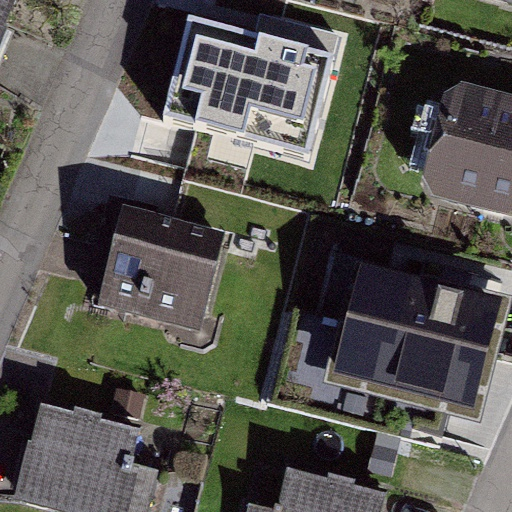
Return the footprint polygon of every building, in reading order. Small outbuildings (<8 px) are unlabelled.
[(0,0),(0,58),(23,0),(0,0)] [(511,0),(466,0),(464,7),(511,19),(511,0)] [(198,133),(330,167),(351,84),(219,50),(198,133)] [(432,214),(511,238),(511,113),(461,99),(440,109),(414,181),(432,214)] [(233,261),(121,227),(96,310),(209,344),(233,261)] [(511,304),(511,301),(362,264),(332,384),(483,421),(511,304)] [(143,436),(35,405),(8,504),(36,511),(152,511),(162,479),(133,471),(143,436)] [(373,511),(379,493),(279,465),(266,511),(263,511),(242,506),(240,511),(373,511)]
